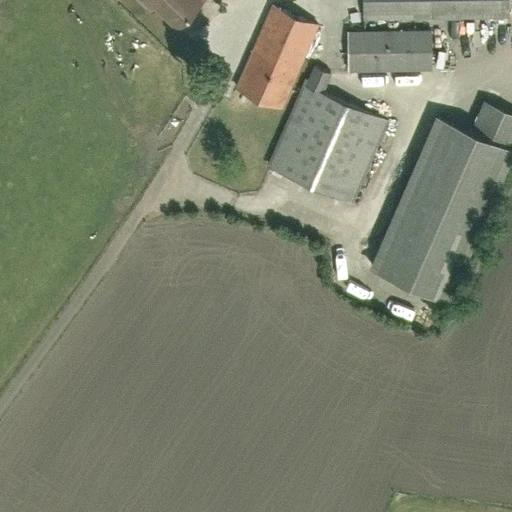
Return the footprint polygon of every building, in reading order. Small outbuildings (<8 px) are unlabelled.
[(174,32),(198,8),(190,0),(135,0),(148,13),(152,9),(174,32)] [(510,0),(364,0),(365,18),(510,16),(510,0)] [(285,102),(319,24),(272,3),(236,88),(280,108),(285,102)] [(432,30),(348,31),(348,70),(432,69),(432,30)] [(347,200),(384,118),(322,93),(330,74),(317,68),(273,168),(347,200)] [(511,112),(483,100),(469,129),(439,115),(370,267),(441,299),(511,143),(511,112)]
